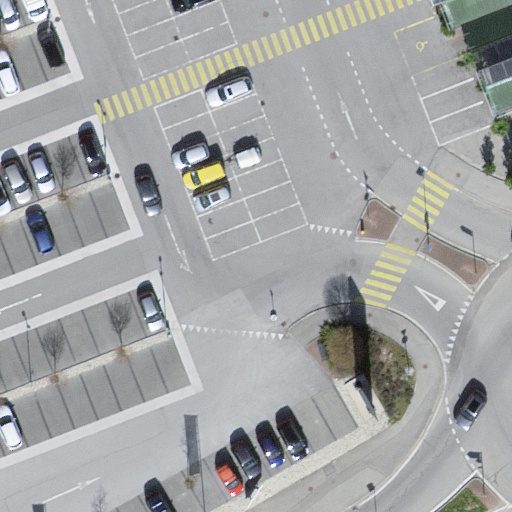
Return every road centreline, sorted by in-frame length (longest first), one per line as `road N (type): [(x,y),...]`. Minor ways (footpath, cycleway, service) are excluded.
road 1 (primary): [(485,413),(461,453),(392,511)]
road 2 (primary): [(511,295),(484,346),(485,413)]
